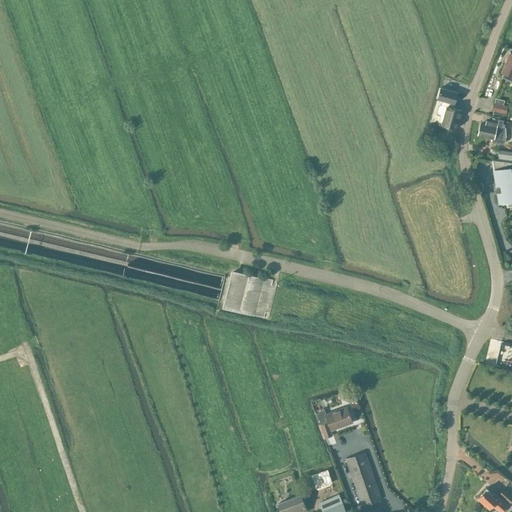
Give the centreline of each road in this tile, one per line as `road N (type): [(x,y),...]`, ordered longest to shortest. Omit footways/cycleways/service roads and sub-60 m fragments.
road 1 (tertiary): [(438,511),(454,394),(496,292),(463,131),(509,0)]
road 2 (track): [(0,360),(30,357),(82,511)]
